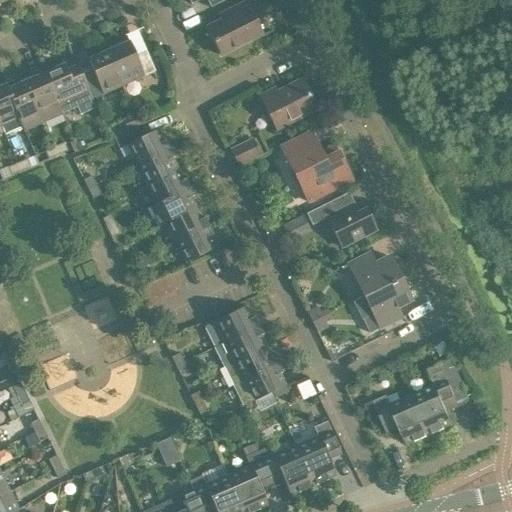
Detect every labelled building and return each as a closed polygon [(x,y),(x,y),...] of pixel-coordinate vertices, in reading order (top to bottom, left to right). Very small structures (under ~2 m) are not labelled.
[(229,15),(220,20),(206,27),(221,56),(261,35),(245,2),(227,11),(229,15)] [(145,49),(134,54),(128,41),(108,50),(123,85),(154,71),(145,49)] [(87,59),(92,72),(82,77),(91,99),(123,85),(108,50),(87,59)] [(63,64),(44,73),(57,104),(61,114),(78,106),(81,114),(95,108),(91,99),(82,77),(71,81),(63,64)] [(61,114),(44,73),(25,81),(43,122),(61,114)] [(5,84),(4,85),(20,121),(19,121),(23,130),(43,122),(25,81),(7,89),(5,84)] [(315,109),(301,81),(277,93),(275,88),(259,96),(276,129),(315,109)] [(20,121),(4,85),(0,86),(0,124),(17,117),(19,121),(20,121)] [(135,115),(122,121),(126,130),(139,124),(135,115)] [(165,139),(163,140),(157,129),(142,137),(137,126),(112,137),(118,149),(126,145),(137,165),(167,149),(170,148),(165,139)] [(323,160),(319,152),(310,133),(281,148),(307,201),(351,180),(337,153),(323,160)] [(252,140),(230,150),(238,165),(259,154),(252,140)] [(85,148),(82,141),(75,144),(78,151),(85,148)] [(63,143),(54,147),(57,155),(67,151),(63,143)] [(57,155),(54,147),(44,151),(48,159),(57,155)] [(170,148),(137,165),(146,184),(177,169),(172,159),(174,157),(170,148)] [(16,163),(20,171),(29,167),(26,159),(16,163)] [(20,171),(16,163),(7,167),(10,176),(20,171)] [(182,179),(177,169),(146,184),(156,204),(189,187),(184,178),(182,179)] [(87,189),(95,185),(90,176),(83,180),(87,189)] [(95,185),(87,189),(92,198),(100,195),(95,185)] [(189,187),(156,204),(145,209),(152,222),(153,221),(157,227),(165,223),(196,208),(191,197),(193,196),(189,187)] [(351,205),(336,213),(326,218),(341,248),(375,230),(365,209),(355,214),(351,205)] [(196,208),(165,223),(175,242),(208,226),(204,217),(202,218),(196,208)] [(106,228),(114,224),(110,215),(102,219),(106,228)] [(301,218),(294,221),(299,232),(306,228),(301,218)] [(119,233),(114,224),(106,228),(111,237),(119,233)] [(208,226),(175,242),(185,262),(216,247),(210,236),(213,235),(208,226)] [(126,267),(133,263),(129,253),(121,257),(126,267)] [(388,256),(370,265),(365,255),(347,264),(364,296),(399,279),(388,256)] [(138,272),(133,263),(126,267),(130,276),(138,272)] [(364,296),(354,301),(370,334),(380,329),(397,320),(393,310),(410,301),(399,279),(364,296)] [(245,306),(214,322),(204,327),(214,347),(257,325),(253,317),(251,318),(245,306)] [(312,322),(321,318),(316,308),(307,313),(312,322)] [(321,318),(312,322),(316,332),(326,327),(321,318)] [(257,325),(214,347),(223,366),(265,346),(260,335),(262,334),(257,325)] [(270,356),(265,346),(223,366),(233,386),(277,364),(272,355),(270,356)] [(175,366),(183,362),(178,353),(170,357),(175,366)] [(183,362),(175,366),(179,376),(187,372),(183,362)] [(281,373),(277,364),(233,386),(243,406),(254,400),(254,401),(285,385),(279,374),(281,373)] [(434,386),(412,395),(429,434),(432,433),(433,434),(444,429),(444,428),(452,424),(442,403),(455,397),(443,371),(430,377),(434,386)] [(19,383),(11,387),(16,396),(24,392),(19,383)] [(285,385),(272,392),(275,398),(288,392),(285,385)] [(24,392),(16,396),(21,405),(28,401),(24,392)] [(194,405),(202,401),(197,392),(190,396),(194,405)] [(429,434),(412,395),(390,405),(386,396),(373,401),(385,428),(387,434),(399,428),(406,444),(414,441),(415,442),(427,437),(426,436),(429,434)] [(207,410),(202,401),(194,405),(199,414),(207,410)] [(385,428),(373,401),(365,405),(376,431),(385,428)] [(34,433),(42,429),(37,420),(30,423),(34,433)] [(313,428),(317,437),(295,446),(312,485),(315,484),(315,485),(327,480),(327,479),(335,475),(325,453),(337,448),(326,422),(313,428)] [(47,438),(42,429),(34,433),(39,442),(47,438)] [(173,447),(169,438),(157,443),(161,452),(173,447)] [(249,466),(227,476),(242,511),(253,511),(259,510),(259,508),(267,505),(257,483),(268,478),(257,452),(254,444),(241,449),(249,466)] [(269,446),(257,452),(268,478),(280,473),(289,495),(297,492),(298,493),(310,488),(309,486),(312,485),(295,446),(273,456),(269,446)] [(131,463),(127,455),(118,459),(121,467),(131,463)] [(52,469),(60,465),(56,456),(48,460),(52,469)] [(65,474),(60,465),(52,469),(57,478),(65,474)] [(91,471),(95,479),(104,475),(101,467),(91,471)] [(95,479),(91,471),(82,475),(85,483),(95,479)] [(0,495),(8,491),(0,474),(0,495)] [(201,476),(189,481),(201,511),(202,511),(201,507),(211,503),(215,511),(242,511),(227,476),(205,485),(201,476)] [(192,491),(180,496),(160,505),(163,511),(201,511),(189,481),(188,482),(192,491)] [(18,510),(8,491),(0,495),(0,511),(16,511),(15,511),(18,510)]
